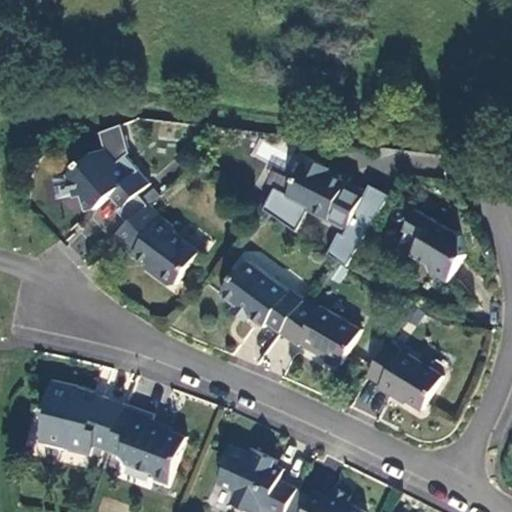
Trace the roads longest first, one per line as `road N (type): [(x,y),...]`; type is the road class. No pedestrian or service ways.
road 1 (residential): [(0,263),(160,348),(454,480)]
road 2 (residential): [(511,344),(454,480)]
